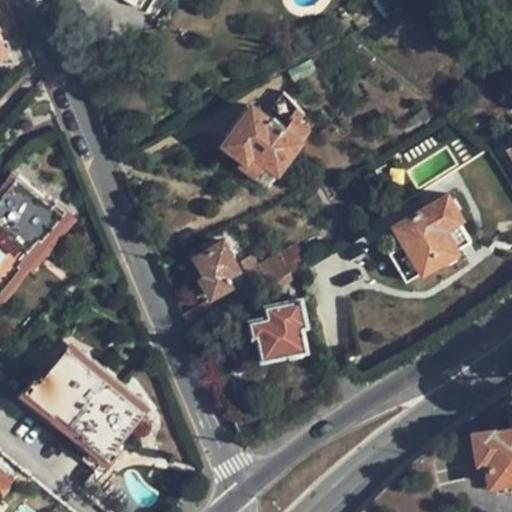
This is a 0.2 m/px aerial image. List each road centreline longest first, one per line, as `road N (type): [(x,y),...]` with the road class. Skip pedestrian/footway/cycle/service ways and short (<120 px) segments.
road 1 (residential): [(30,0),(238,493)]
road 2 (secondary): [(511,310),(238,493)]
road 3 (secondary): [(309,511),(511,353)]
